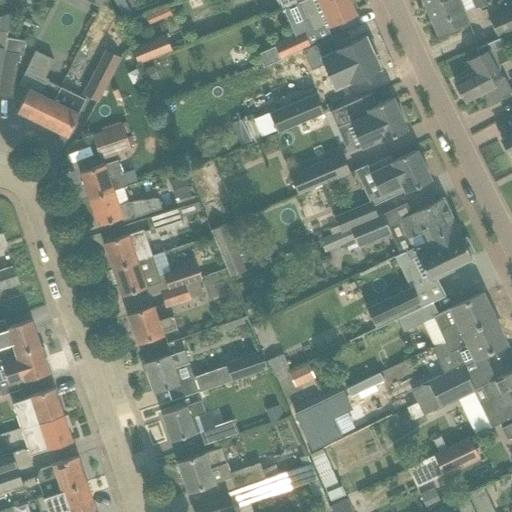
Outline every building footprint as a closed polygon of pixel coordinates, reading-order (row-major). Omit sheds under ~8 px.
[(324,28),(355,14),(348,0),(303,0),(297,3),(305,21),(308,20),(313,32),(324,27),(324,28)] [(439,0),(424,6),(437,35),(468,22),(463,11),(474,6),(474,8),(489,2),(488,0),(439,0)] [(167,6),(145,16),(148,23),(170,14),(167,6)] [(511,8),(511,9),(510,7),(488,17),(496,36),(511,29),(511,8)] [(302,31),(269,45),(275,60),(308,45),(302,31)] [(344,31),(302,49),(310,69),(323,63),(334,87),(348,81),(379,68),(373,55),(376,54),(369,38),(366,39),(366,38),(364,36),(349,43),(344,31)] [(131,49),(137,64),(170,51),(164,36),(131,49)] [(0,74),(0,96),(11,98),(18,55),(23,55),(25,41),(6,38),(4,48),(0,74)] [(472,72),(454,82),(465,102),(483,92),(489,103),(506,94),(510,92),(496,66),(496,65),(497,65),(487,47),(465,59),(467,62),(472,72)] [(81,93),(97,102),(120,57),(104,49),(81,93)] [(53,60),(35,51),(18,85),(27,89),(17,111),(42,124),(54,99),(54,100),(60,88),(47,81),(48,79),(44,78),(53,60)] [(152,66),(142,70),(147,82),(157,78),(152,66)] [(315,93),(268,112),(277,133),(323,113),(315,93)] [(329,112),(336,127),(350,121),(361,147),(380,139),(380,140),(406,129),(392,98),(376,105),(370,93),(329,112)] [(54,99),(42,124),(67,136),(85,99),(74,94),(68,106),(54,100),(54,99)] [(92,135),(96,147),(125,137),(121,125),(92,135)] [(511,133),(501,139),(511,162),(511,133)] [(125,137),(96,147),(100,158),(129,149),(125,137)] [(430,180),(416,150),(415,149),(391,161),(389,156),(388,156),(367,166),(366,165),(365,165),(383,201),(404,190),(405,192),(430,180)] [(79,172),(88,198),(122,186),(126,185),(117,159),(79,172)] [(326,160),(289,175),(297,194),(334,178),(326,160)] [(184,174),(170,179),(176,198),(191,193),(184,174)] [(161,208),(158,197),(130,199),(127,200),(122,186),(88,198),(97,225),(116,219),(118,222),(161,208)] [(399,219),(412,247),(424,241),(424,242),(427,241),(435,237),(440,235),(438,230),(453,222),(442,198),(410,213),(410,214),(399,219)] [(379,215),(372,201),(336,218),(342,231),(379,215)] [(146,218),(151,232),(183,222),(178,207),(146,218)] [(392,231),(384,213),(379,215),(342,231),(342,233),(322,242),(327,253),(356,239),(359,246),(392,231)] [(472,252),(465,238),(462,239),(453,222),(438,230),(440,235),(435,237),(427,241),(424,242),(424,241),(412,247),(404,251),(408,260),(416,256),(427,278),(430,277),(432,280),(455,268),(454,265),(470,257),(469,253),(472,252)] [(245,270),(226,223),(210,230),(229,276),(245,270)] [(103,242),(112,269),(152,255),(143,229),(103,242)] [(152,255),(112,269),(121,295),(161,282),(152,255)] [(164,274),(168,287),(184,282),(184,283),(197,279),(201,278),(197,263),(164,274)] [(0,270),(0,289),(18,283),(12,267),(0,270)] [(201,293),(197,279),(184,283),(184,282),(168,287),(168,288),(160,291),(165,305),(201,293)] [(411,286),(365,307),(375,328),(396,318),(400,316),(421,306),(411,286)] [(437,330),(443,342),(493,318),(481,293),(449,308),(450,309),(431,317),(437,330)] [(256,299),(245,303),(250,314),(261,310),(256,299)] [(396,318),(402,331),(431,317),(425,304),(421,306),(400,316),(396,318)] [(127,315),(137,343),(177,329),(172,315),(157,320),(152,306),(127,315)] [(493,318),(443,342),(448,352),(455,366),(473,357),(474,358),(505,344),(493,318)] [(0,354),(1,359),(16,354),(39,346),(30,319),(0,329),(0,354)] [(39,346),(16,354),(1,359),(0,359),(0,380),(6,378),(7,382),(15,379),(16,382),(23,379),(24,381),(48,372),(44,360),(46,355),(44,348),(39,346)] [(188,362),(184,350),(144,363),(153,391),(172,385),(178,382),(173,368),(188,362)] [(225,363),(231,380),(266,368),(260,351),(225,363)] [(283,354),(267,361),(273,376),(289,370),(283,354)] [(308,364),(289,373),(296,387),(315,377),(308,364)] [(416,401),(432,393),(467,376),(461,364),(410,389),(416,401)] [(464,410),(476,435),(511,417),(511,370),(481,386),(487,399),(464,410)] [(378,373),(347,388),(350,395),(382,380),(378,373)] [(432,393),(416,401),(423,416),(474,391),(467,376),(432,393)] [(21,428),(62,414),(53,387),(30,395),(30,396),(13,402),(21,428)] [(292,415),(292,416),(308,450),(337,437),(328,420),(347,411),(339,393),(301,412),(292,415)] [(161,413),(170,441),(189,435),(195,432),(191,418),(206,413),(201,399),(161,413)] [(71,440),(62,414),(21,428),(30,454),(48,448),(71,440)] [(237,432),(233,418),(199,429),(203,443),(237,432)] [(511,421),(500,428),(506,439),(511,437),(511,421)] [(483,454),(474,436),(474,435),(437,452),(447,471),(483,454)] [(235,489),(265,479),(260,463),(229,473),(226,463),(221,447),(177,462),(187,492),(231,477),(235,489)] [(0,455),(0,473),(16,468),(11,451),(0,455)] [(62,489),(62,490),(85,482),(76,456),(40,468),(36,476),(43,496),(62,489)] [(0,490),(21,484),(16,468),(0,473),(0,490)] [(283,491),(278,474),(268,478),(265,479),(235,489),(240,505),(274,494),(283,491)] [(85,482),(62,490),(67,504),(53,508),(54,511),(84,511),(94,509),(85,482)] [(429,484),(418,490),(427,509),(439,503),(429,484)] [(483,488),(468,495),(475,508),(489,501),(483,488)] [(474,511),(466,496),(432,511),(474,511)]
